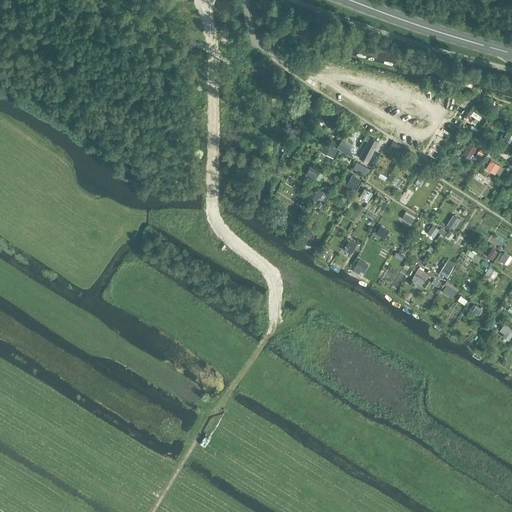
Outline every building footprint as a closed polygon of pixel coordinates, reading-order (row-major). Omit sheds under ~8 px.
[(481,115),(472,109),(469,113),(479,119),(481,115)] [(330,116),(320,110),(316,119),(326,124),(330,116)] [(490,120),(486,128),(491,131),(495,123),(490,120)] [(370,136),(359,157),(368,162),(379,141),(370,136)] [(357,148),(342,138),(336,147),(352,157),(357,148)] [(334,156),(338,150),(326,143),(322,150),(334,156)] [(469,143),(463,154),(471,159),(477,148),(469,143)] [(504,168),(491,160),(486,168),(495,174),(496,173),(500,175),(504,168)] [(323,173),(311,165),(306,174),(316,180),(318,175),(321,177),(320,178),(326,181),(328,176),(323,173)] [(353,174),(346,185),(354,190),(356,186),(357,187),(361,180),(360,180),(361,179),(353,174)] [(398,187),(402,180),(395,176),(391,182),(398,187)] [(367,202),(373,192),(365,187),(359,197),(367,202)] [(315,189),(310,196),(317,200),(319,197),(322,200),(325,195),(315,189)] [(408,190),(404,196),(409,199),(413,193),(408,190)] [(420,205),(426,197),(418,192),(413,200),(420,205)] [(272,210),(269,215),(274,219),(277,214),(272,210)] [(406,221),(411,214),(406,211),(402,218),(406,221)] [(454,215),(447,225),(454,229),(460,219),(454,215)] [(375,231),(373,234),(379,238),(380,236),(385,238),(390,231),(380,226),(376,232),(375,231)] [(304,228),(299,235),(302,237),(306,231),(307,230),(304,228)] [(438,232),(444,236),(447,232),(441,228),(438,232)] [(314,236),(306,231),(302,237),(302,238),(309,243),(314,236)] [(350,239),(344,250),(351,254),(358,244),(350,239)] [(492,248),(487,256),(493,260),(498,252),(492,248)] [(404,256),(396,252),(394,256),(402,261),(404,256)] [(359,259),(353,271),(359,274),(361,271),(364,273),(369,265),(359,259)] [(446,262),(440,272),(447,277),(453,267),(446,262)] [(414,276),(411,280),(421,286),(429,274),(418,267),(413,276),(414,276)] [(490,267),(485,274),(494,280),(499,273),(490,267)] [(439,286),(441,282),(435,278),(432,282),(439,286)] [(447,284),(442,291),(453,298),(457,291),(447,284)] [(482,309),(476,305),(474,308),(474,309),(473,309),(473,311),(479,315),(482,309)] [(493,330),(497,324),(492,321),(489,326),(493,330)] [(511,335),(511,328),(505,323),(500,331),(504,334),(502,336),(509,340),(511,335)]
